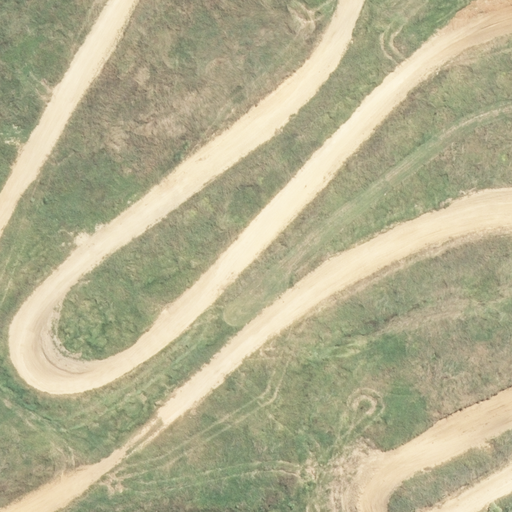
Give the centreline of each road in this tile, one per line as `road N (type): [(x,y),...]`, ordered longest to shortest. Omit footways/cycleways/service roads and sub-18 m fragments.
road 1 (track): [(358,0),(350,42),(297,94),(158,177),(83,240),(33,310),(23,356),(50,376),(116,353),(327,135),(440,34),(511,10)]
road 2 (track): [(283,307),(17,511)]
road 3 (track): [(0,208),(116,0)]
road 4 (track): [(316,511),(339,470),(413,453),(511,414)]
road 5 (track): [(511,224),(470,227),(393,260)]
